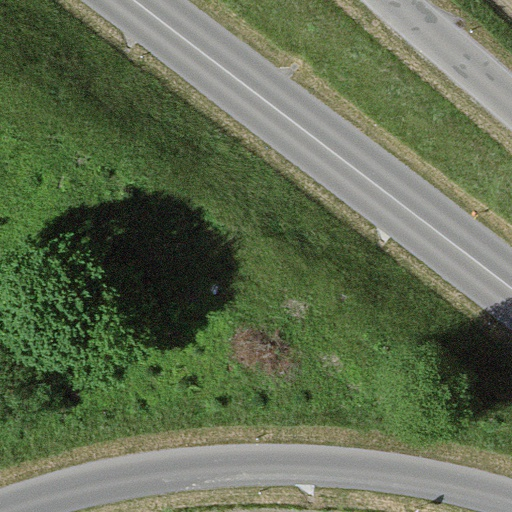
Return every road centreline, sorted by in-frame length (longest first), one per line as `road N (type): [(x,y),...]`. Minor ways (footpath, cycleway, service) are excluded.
road 1 (primary): [(0,510),(100,481),(247,463),(357,467),(511,498)]
road 2 (secondary): [(511,289),(136,0)]
road 3 (primary): [(511,101),(395,0)]
